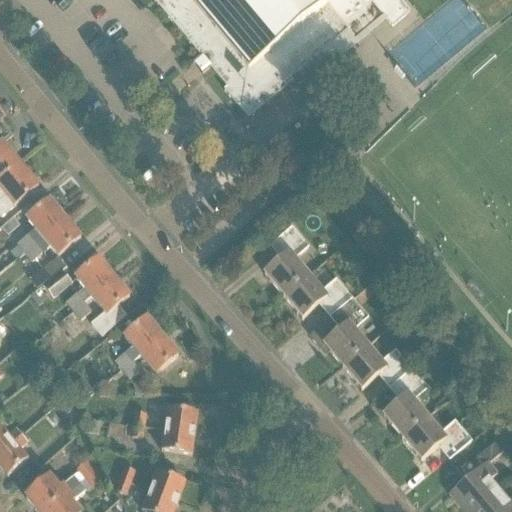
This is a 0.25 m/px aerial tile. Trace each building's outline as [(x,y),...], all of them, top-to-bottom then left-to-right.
[(284,86),(348,32),(327,7),(335,0),(146,0),(151,0),(200,58),(192,65),(197,70),(202,76),(210,70),(226,90),(223,92),(248,121),(251,118),(286,89),(284,86)] [(335,0),(327,7),(348,32),(356,41),(382,18),(391,29),(409,14),(396,0),(335,0)] [(98,45),(104,57),(125,46),(119,34),(98,45)] [(0,147),(0,124),(1,123),(0,121),(0,184),(20,168),(2,146),(0,147)] [(318,171),(307,157),(295,166),(307,180),(318,171)] [(39,190),(20,168),(0,184),(0,219),(1,221),(25,201),(39,190)] [(42,241),(65,223),(50,204),(27,223),(35,233),(17,247),(18,249),(25,256),(35,248),(42,242),(42,241)] [(13,222),(2,231),(7,238),(18,228),(13,222)] [(81,241),(65,223),(42,241),(42,242),(35,248),(42,257),(50,250),(57,259),(58,260),(81,241)] [(283,300),(308,279),(294,262),(308,251),(292,232),(271,250),(281,263),(264,277),(283,300)] [(42,257),(35,248),(25,256),(32,265),(42,257)] [(18,249),(10,256),(16,263),(25,256),(18,249)] [(58,260),(57,259),(42,271),(52,283),(62,274),(67,271),(58,260)] [(66,306),(73,315),(114,281),(98,263),(75,282),(84,292),(66,306)] [(71,286),(62,274),(43,290),(52,301),(71,286)] [(308,279),(283,300),(302,322),(319,308),(330,321),(352,303),(336,284),(322,296),(308,279)] [(129,300),(114,281),(73,315),(81,324),(98,309),(104,317),(91,328),(101,340),(126,320),(118,310),(129,300)] [(367,350),(377,342),(363,325),(367,322),(352,303),(330,321),(341,334),(324,348),(343,371),(367,350)] [(140,359),(162,340),(147,322),(124,341),(140,359)] [(59,344),(51,336),(34,350),(41,359),(59,344)] [(178,359),(162,340),(140,359),(155,378),(178,359)] [(367,350),(343,371),(361,393),(378,379),(389,392),(411,374),(395,355),(382,367),(367,350)] [(115,365),(123,374),(132,365),(125,356),(115,365)] [(131,382),(140,373),(132,365),(123,374),(131,382)] [(427,392),(411,374),(389,392),(400,405),(383,419),(402,442),(427,421),(413,404),(427,392)] [(81,383),(72,390),(84,405),(93,397),(81,383)] [(66,398),(55,385),(42,395),(53,409),(66,398)] [(145,387),(134,387),(134,398),(145,398),(145,387)] [(198,407),(165,406),(164,456),(197,457),(198,407)] [(132,442),(158,445),(159,433),(145,432),(147,416),(135,414),(132,442)] [(441,438),(427,421),(402,442),(421,464),(438,450),(449,463),(471,445),(455,426),(441,438)] [(0,456),(22,438),(16,432),(8,438),(0,428),(0,456)] [(59,437),(43,452),(53,463),(69,448),(59,437)] [(27,445),(22,438),(0,456),(0,470),(7,479),(28,462),(19,452),(27,445)] [(462,507),(466,511),(478,511),(498,495),(489,484),(497,477),(488,467),(503,454),(495,445),(476,461),(483,470),(449,498),(459,509),(462,507)] [(25,500),(34,511),(49,511),(80,487),(79,486),(84,482),(94,474),(86,464),(76,472),(78,475),(59,491),(50,480),(25,500)] [(162,467),(141,504),(155,511),(172,511),(189,482),(162,467)] [(94,474),(84,482),(92,492),(102,484),(94,474)] [(80,487),(49,511),(76,511),(72,506),(85,494),(80,487)] [(511,511),(511,502),(508,506),(498,495),(478,511),(511,511)]
